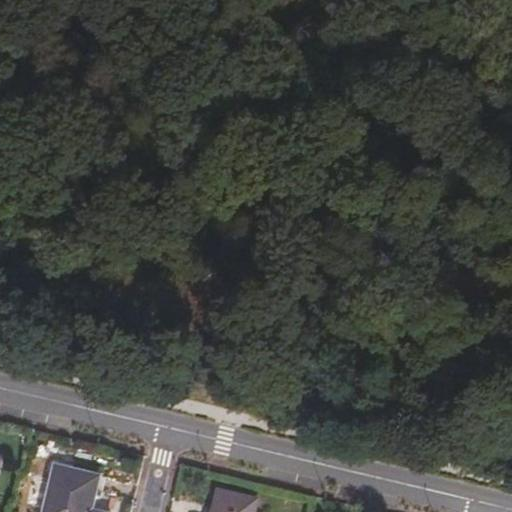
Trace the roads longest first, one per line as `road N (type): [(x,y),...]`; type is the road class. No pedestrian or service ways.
road 1 (track): [(434,0),(0,265)]
road 2 (tertiary): [(479,503),(172,428)]
road 3 (tertiary): [(172,428),(0,391)]
